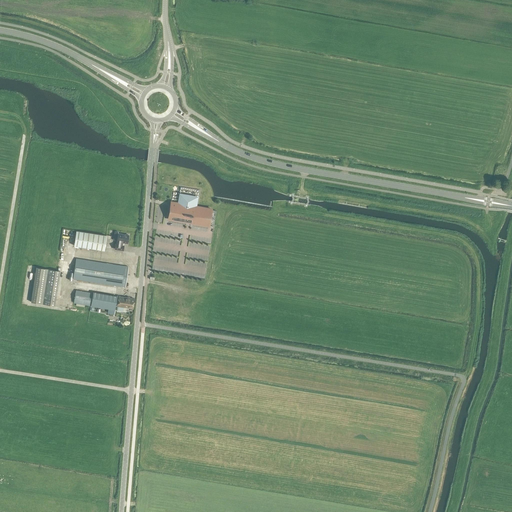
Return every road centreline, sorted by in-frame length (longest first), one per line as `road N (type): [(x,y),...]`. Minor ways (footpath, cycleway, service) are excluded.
road 1 (tertiary): [(121,511),(156,120)]
road 2 (secondary): [(511,206),(253,158),(173,113)]
road 3 (track): [(463,377),(478,316),(477,261),(467,245),(282,209)]
road 4 (secondary): [(142,94),(56,46),(0,30)]
road 5 (track): [(24,134),(0,284)]
road 6 (track): [(0,370),(144,392)]
